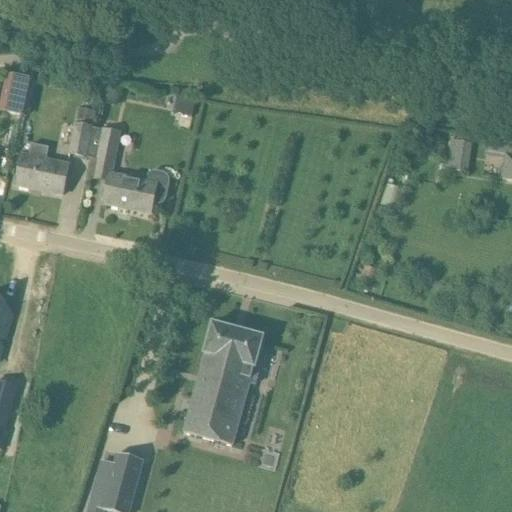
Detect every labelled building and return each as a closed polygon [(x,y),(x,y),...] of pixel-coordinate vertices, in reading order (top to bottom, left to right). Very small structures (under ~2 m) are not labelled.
[(7,76),(0,110),(0,113),(26,119),(27,117),(30,103),(34,82),(7,76)] [(120,90),(107,88),(104,103),(117,106),(120,90)] [(177,98),(173,114),(191,118),(195,102),(177,98)] [(79,109),(76,124),(94,128),(97,113),(79,109)] [(87,159),(92,160),(99,129),(94,128),(76,124),(69,156),(86,159),(87,159)] [(99,129),(92,160),(98,161),(115,165),(121,134),(99,129)] [(449,155),(468,157),(470,145),(450,142),(449,155)] [(48,149),(31,146),(29,159),(22,157),(16,187),(61,197),(62,197),(63,196),(62,196),(68,167),(46,162),(48,149)] [(511,156),(505,155),(501,180),(511,182),(511,156)] [(104,205),(104,206),(105,206),(150,216),(152,205),(156,206),(160,206),(163,204),(165,201),(167,189),(168,185),(168,181),(165,177),(163,175),(156,173),(151,174),(148,176),(146,180),(145,183),(112,176),(111,176),(109,185),(104,205)] [(0,354),(10,319),(0,316),(0,354)] [(37,372),(47,325),(36,323),(26,370),(37,372)] [(263,340),(212,326),(203,357),(205,357),(183,435),(232,448),(253,371),(255,371),(263,340)] [(0,451),(2,452),(7,435),(3,434),(16,389),(16,388),(0,383),(0,451)] [(117,456),(101,511),(129,511),(143,463),(117,456)]
